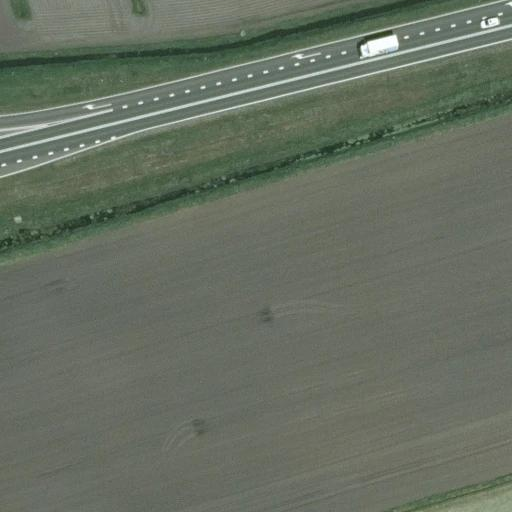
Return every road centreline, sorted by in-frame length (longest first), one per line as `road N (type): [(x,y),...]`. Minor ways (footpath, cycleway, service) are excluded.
road 1 (trunk): [(121,120),(511,25)]
road 2 (trunk): [(0,151),(121,120)]
road 3 (trunk): [(121,120),(0,124)]
